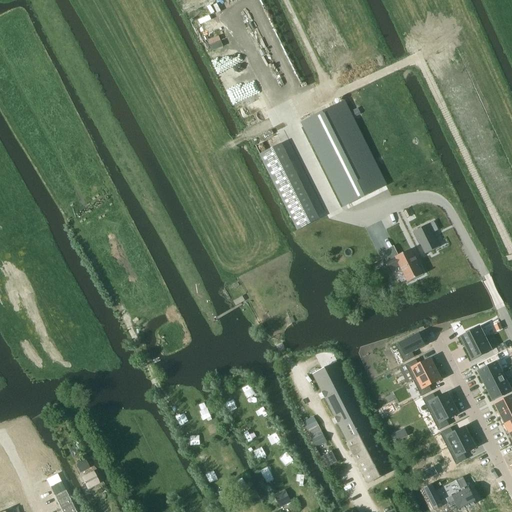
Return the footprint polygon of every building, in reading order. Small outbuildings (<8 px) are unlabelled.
[(341,103),(300,124),(342,208),(383,187),(341,103)] [(259,155),(275,185),(295,175),(279,145),(259,155)] [(275,185),(297,230),(317,220),(295,175),(275,185)] [(428,225),(414,232),(425,255),(439,248),(428,225)] [(398,256),(395,257),(400,266),(408,282),(423,275),(411,250),(398,256)] [(385,289),(379,290),(381,299),(387,297),(385,289)] [(503,330),(500,324),(494,326),(497,333),(503,330)] [(470,336),(466,338),(470,345),(487,337),(482,330),(476,332),(475,331),(469,333),(470,336)] [(420,336),(397,348),(406,362),(416,356),(414,351),(425,345),(420,336)] [(488,339),(470,348),(475,356),(492,348),(488,339)] [(501,346),(489,352),(492,356),(504,350),(501,346)] [(419,361),(408,366),(411,371),(415,369),(418,377),(433,370),(429,362),(422,366),(419,361)] [(371,429),(337,362),(313,375),(347,442),(371,429)] [(498,363),(485,369),(489,376),(503,370),(498,363)] [(434,372),(419,380),(423,388),(419,390),(422,396),(432,390),(430,385),(438,380),(434,372)] [(503,373),(490,380),(492,387),(507,379),(503,373)] [(511,386),(510,383),(493,390),(497,397),(511,391),(511,386)] [(434,394),(425,400),(427,405),(432,403),(436,411),(451,404),(446,395),(437,400),(434,394)] [(511,396),(499,402),(504,410),(511,406),(511,396)] [(396,409),(394,404),(383,410),(385,415),(396,409)] [(439,422),(435,425),(438,429),(448,423),(447,419),(456,414),(455,411),(451,406),(435,413),(439,422)] [(451,428),(440,434),(442,438),(447,436),(452,446),(469,437),(464,429),(454,433),(451,428)] [(347,442),(368,484),(393,471),(371,429),(347,442)] [(321,430),(310,436),(315,448),(327,442),(321,430)] [(407,438),(403,430),(393,435),(397,442),(407,438)] [(470,439),(452,448),(456,456),(453,459),(456,465),(466,459),(463,454),(475,448),(470,439)] [(323,456),(328,467),(337,463),(332,452),(323,456)] [(438,476),(434,468),(421,475),(425,483),(438,476)] [(93,472),(82,478),(87,489),(99,483),(93,472)] [(453,500),(449,502),(453,508),(456,507),(458,511),(459,511),(475,503),(463,479),(457,482),(462,493),(451,498),(453,500)] [(435,487),(428,490),(439,511),(443,509),(435,487)] [(291,503),(285,490),(273,496),(279,509),(291,503)] [(73,511),(83,511),(75,495),(69,498),(76,511),(73,511)]
